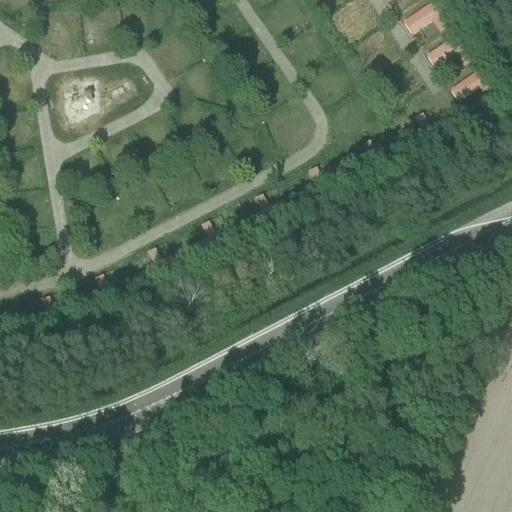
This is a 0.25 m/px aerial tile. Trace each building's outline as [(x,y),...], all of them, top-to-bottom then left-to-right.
[(33,0),(12,0),(15,13),(35,10),(33,0)] [(176,0),(185,13),(205,0),(176,0)] [(432,26),(437,35),(446,31),(431,5),(400,22),(409,38),(432,26)] [(82,38),(103,36),(102,11),(80,12),(82,38)] [(171,47),(181,65),(191,59),(181,41),(171,47)] [(457,41),(425,53),(432,70),(449,64),(452,72),(467,67),(457,41)] [(252,47),(233,59),(244,78),(263,67),(252,47)] [(458,104),(481,88),(472,76),(449,92),(458,104)] [(17,78),(0,80),(0,102),(20,100),(17,78)] [(0,149),(24,146),(21,124),(0,127),(0,149)] [(117,210),(100,220),(111,240),(129,230),(117,210)]
